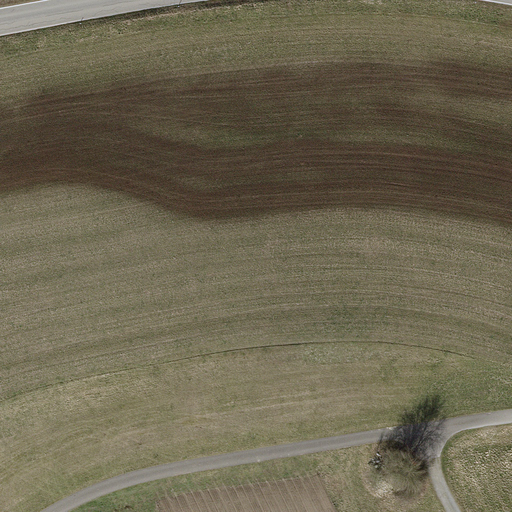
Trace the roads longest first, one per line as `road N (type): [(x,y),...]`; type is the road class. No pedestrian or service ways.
road 1 (track): [(52,511),(180,462),(511,417)]
road 2 (tertiary): [(0,22),(125,0)]
